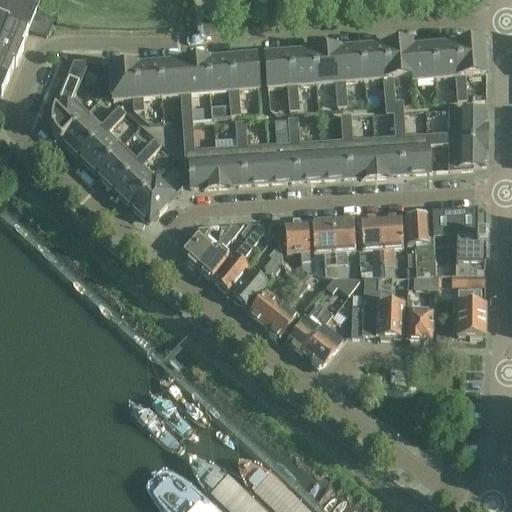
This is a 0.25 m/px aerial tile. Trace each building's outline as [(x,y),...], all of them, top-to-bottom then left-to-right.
[(0,0),(0,101),(7,85),(13,70),(15,71),(23,52),(21,51),(28,35),(33,21),(41,3),(34,0),(0,0)] [(50,27),(33,21),(28,35),(46,40),(50,27)] [(455,82),(456,94),(465,93),(464,81),(486,79),(486,60),(483,60),(481,46),(456,49),(459,82),(455,82)] [(382,83),(383,96),(392,95),(391,84),(410,82),(411,82),(408,54),(409,54),(409,48),(384,50),(387,83),(382,83)] [(435,84),(455,82),(459,82),(456,49),(455,49),(455,50),(432,52),(435,84)] [(363,85),(382,83),(387,83),(384,50),(383,50),(383,52),(360,53),(363,85)] [(435,84),(432,52),(409,54),(408,54),(411,82),(410,82),(410,86),(435,84)] [(334,88),(335,100),(344,99),(343,87),(363,85),(360,53),(337,55),(337,54),(336,54),(339,87),(334,88)] [(336,54),(312,56),(315,90),(334,88),(339,87),(336,54)] [(289,59),(291,91),(287,91),(288,104),(296,103),(295,91),(315,90),(312,56),(312,57),(289,59)] [(287,91),(291,91),(289,59),(264,61),(266,93),(287,91)] [(228,96),(229,108),(238,108),(237,95),(257,94),(255,62),(230,64),(232,96),(228,96)] [(208,98),(228,96),(232,96),(230,64),(207,66),(207,65),(206,65),(208,98)] [(208,98),(206,65),(182,67),(185,100),(180,100),(181,114),(190,114),(189,99),(208,98)] [(73,67),(71,73),(82,78),(86,67),(73,67)] [(161,102),(180,100),(185,100),(182,67),(181,67),(181,68),(158,70),(161,102)] [(141,103),(161,102),(158,70),(135,72),(135,70),(134,71),(137,103),(133,104),(134,116),(142,115),(141,103)] [(112,105),(133,104),(137,103),(134,71),(109,73),(112,105)] [(82,78),(71,73),(52,120),(51,122),(51,124),(50,126),(50,129),(51,131),(51,133),(50,134),(51,135),(52,134),(53,137),(54,139),(55,140),(57,143),(60,145),(86,117),(72,104),(82,78)] [(465,93),(456,94),(457,107),(466,106),(465,93)] [(394,107),(392,95),(383,96),(384,108),(394,107)] [(344,99),(335,100),(337,113),(345,112),(344,99)] [(296,103),(288,104),(289,117),(298,116),(296,103)] [(393,118),(402,117),(401,107),(394,107),(384,108),(385,118),(393,118)] [(239,120),(238,108),(229,108),(230,121),(239,120)] [(118,113),(109,122),(116,128),(124,119),(118,113)] [(449,114),(449,139),(449,144),(485,144),(486,117),(472,116),(472,113),(449,114)] [(191,128),(190,114),(181,114),(182,128),(191,128)] [(100,131),(86,117),(60,145),(60,146),(62,145),(65,147),(64,149),(76,160),(77,159),(79,160),(104,134),(100,131)] [(393,118),(394,130),(403,129),(402,117),(393,118)] [(341,134),(350,133),(349,121),(340,121),(341,134)] [(116,128),(109,122),(100,131),(104,134),(79,160),(82,164),(81,165),(94,177),(95,176),(96,177),(121,150),(107,137),(116,128)] [(288,137),(297,137),(296,124),(288,125),(288,137)] [(182,128),(183,141),(192,141),(191,128),(182,128)] [(235,128),(236,141),(245,140),(244,128),(235,128)] [(404,142),(403,129),(394,130),(395,143),(373,144),(375,183),(390,182),(390,180),(402,179),(399,142),(404,142)] [(351,145),(350,133),(341,134),(342,146),(320,148),(322,184),(349,183),(346,146),(351,145)] [(267,151),(270,188),(296,186),(294,149),(298,149),(297,137),(288,137),(289,149),(267,151)] [(449,139),(438,140),(438,149),(448,149),(448,176),(471,175),(471,171),(485,171),(485,144),(449,144),(449,139)] [(245,152),(245,140),(236,141),(237,153),(215,154),(217,193),(232,192),(232,190),(243,189),(241,153),(245,152)] [(427,150),(426,140),(404,142),(399,142),(402,179),(429,177),(427,150)] [(438,140),(426,140),(427,150),(438,149),(438,140)] [(193,156),(192,141),(183,141),(184,157),(193,156)] [(373,144),(351,145),(346,146),(349,183),(361,182),(361,183),(375,183),(373,144)] [(153,146),(144,155),(150,161),(159,152),(153,146)] [(322,184),(320,148),(298,149),(294,149),(296,186),(322,184)] [(136,164),(121,150),(96,177),(100,180),(99,182),(111,193),(112,192),(113,193),(139,167),(136,164)] [(270,188),(267,151),(245,152),(241,153),(243,189),(270,188)] [(217,193),(215,154),(193,156),(184,157),(185,175),(189,174),(190,193),(203,192),(203,194),(217,193)] [(150,161),(144,155),(136,164),(139,167),(113,193),(117,197),(116,198),(128,210),(130,209),(131,210),(156,183),(142,170),(150,161)] [(156,183),(131,210),(134,212),(132,214),(143,224),(144,223),(149,227),(157,218),(158,220),(167,211),(166,209),(174,201),(156,183)] [(472,215),(430,218),(431,222),(433,241),(433,244),(455,243),(456,271),(484,271),(485,218),(481,214),(472,215)] [(433,253),(432,241),(428,242),(427,220),(416,221),(414,219),(409,219),(407,221),(404,222),(406,251),(413,250),(416,282),(435,282),(433,253)] [(389,222),(380,223),(384,283),(394,282),(394,255),(402,254),(400,221),(398,221),(393,220),(389,222)] [(384,283),(380,223),(371,223),(366,222),(362,224),(360,224),(362,257),(371,256),(373,283),(380,283),(384,283)] [(336,226),(332,226),(335,283),(347,283),(347,270),(346,270),(346,258),(354,257),(352,225),(344,225),(340,224),(336,226)] [(335,283),(332,226),(328,226),(323,225),(319,227),(310,227),(312,260),(323,259),(324,281),(332,284),(335,283)] [(300,275),(306,277),(309,278),(307,228),(301,228),(297,227),(292,228),(283,229),(285,260),(299,259),(300,275)] [(232,261),(213,285),(217,288),(218,290),(218,292),(223,297),(226,296),(228,298),(248,273),(241,266),(265,237),(258,229),(246,244),(232,261)] [(248,230),(240,240),(246,244),(258,229),(248,230)] [(211,287),(213,285),(232,261),(223,253),(229,245),(230,246),(243,230),(230,231),(217,248),(216,247),(214,250),(215,251),(196,274),(211,287)] [(215,251),(214,250),(203,240),(208,233),(209,233),(209,232),(198,233),(179,255),(180,259),(196,274),(215,251)] [(252,275),(231,300),(233,302),(232,305),(238,310),(241,309),(246,313),(281,272),(280,247),(280,246),(268,260),(270,261),(271,262),(263,272),(266,275),(260,282),(252,275)] [(286,273),(283,278),(297,289),(299,286),(305,278),(286,273)] [(484,282),(456,281),(450,281),(450,292),(484,292),(484,282)] [(362,314),(361,341),(376,341),(376,342),(380,342),(379,345),(389,345),(389,342),(401,343),(403,308),(379,307),(379,297),(380,283),(373,283),(364,284),(364,285),(363,286),(362,306),(362,314)] [(297,289),(288,299),(296,306),(307,292),(299,286),(297,289)] [(247,318),(263,331),(281,308),(266,295),(247,318)] [(480,296),(456,296),(457,341),(469,341),(469,344),(481,344),(481,341),(484,341),(484,308),(480,308),(480,296)] [(281,308),(263,331),(279,344),(298,321),(281,308)] [(297,332),(285,348),(301,361),(303,359),(320,336),(319,336),(322,332),(323,333),(332,321),(317,309),(305,324),(303,323),(296,332),(297,332)] [(362,314),(352,313),(350,343),(361,344),(361,341),(362,314)] [(433,316),(406,315),(405,345),(431,347),(433,316)] [(322,332),(319,336),(320,336),(303,359),(311,365),(311,369),(318,374),(321,373),(342,349),(323,333),(322,332)]
